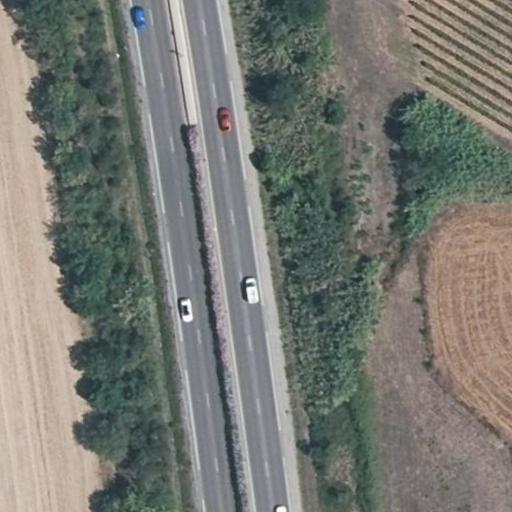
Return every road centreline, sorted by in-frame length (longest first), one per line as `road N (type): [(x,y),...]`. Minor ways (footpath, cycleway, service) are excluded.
road 1 (trunk): [(154,0),(229,511)]
road 2 (trunk): [(277,511),(203,0)]
